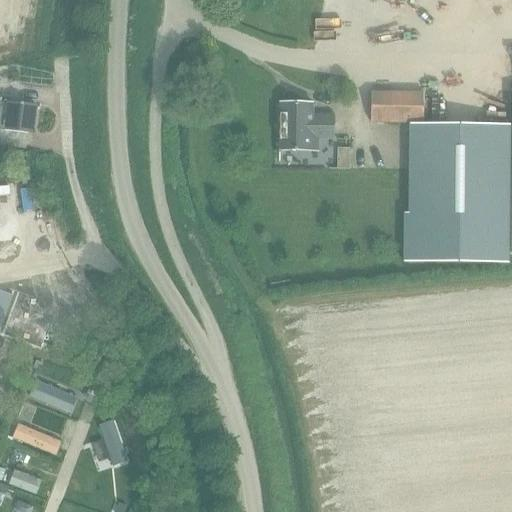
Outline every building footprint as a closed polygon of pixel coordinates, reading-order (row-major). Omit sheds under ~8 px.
[(421,94),(368,93),(368,124),(421,124),(421,94)] [(0,146),(27,150),(29,134),(32,134),(36,106),(8,102),(8,103),(0,101),(0,146)] [(279,151),(312,151),(317,152),(317,140),(333,140),(333,116),(313,116),(313,105),(280,104),(279,151)] [(511,125),(410,125),(408,263),(508,264),(508,255),(511,254),(511,125)] [(0,399),(4,401),(25,344),(0,335),(0,399)] [(26,479),(55,487),(60,469),(31,461),(26,479)] [(108,462),(102,478),(138,491),(144,475),(108,462)] [(121,511),(85,502),(82,511),(121,511)]
